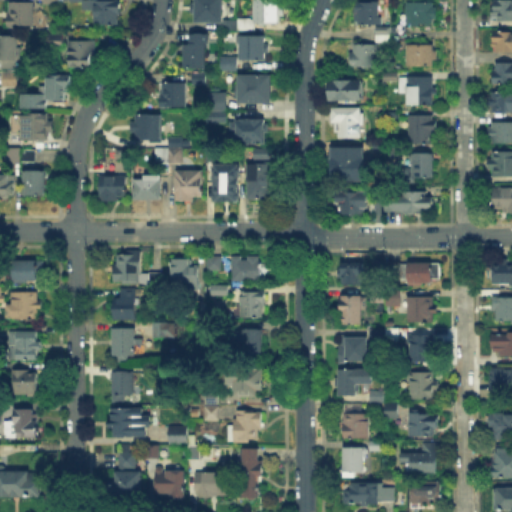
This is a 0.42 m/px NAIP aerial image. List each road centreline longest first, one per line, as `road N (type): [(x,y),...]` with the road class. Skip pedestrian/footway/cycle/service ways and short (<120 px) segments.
road 1 (residential): [(75,511),(76,144),(97,96),(150,39),(160,0)]
road 2 (residential): [(304,511),(303,62),(322,0)]
road 3 (residential): [(0,231),(511,236)]
road 4 (residential): [(464,511),(464,0)]
